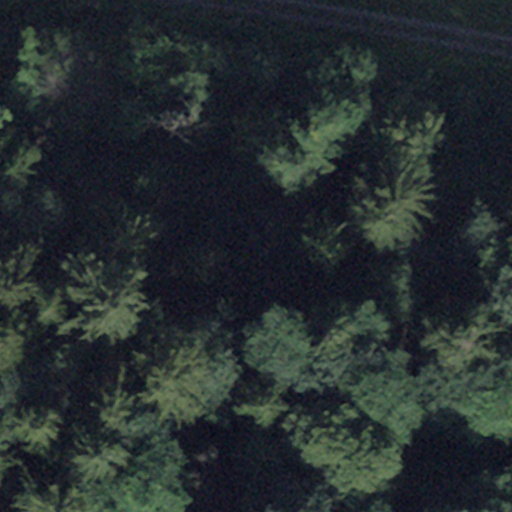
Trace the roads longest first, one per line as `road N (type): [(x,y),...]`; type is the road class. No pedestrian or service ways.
road 1 (track): [(511,46),(167,0)]
road 2 (track): [(511,471),(387,502),(292,511)]
